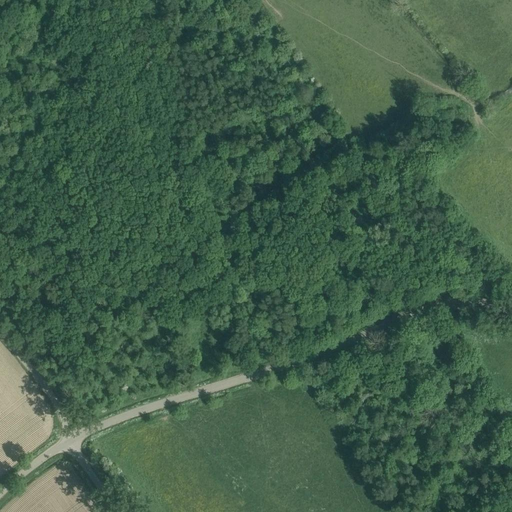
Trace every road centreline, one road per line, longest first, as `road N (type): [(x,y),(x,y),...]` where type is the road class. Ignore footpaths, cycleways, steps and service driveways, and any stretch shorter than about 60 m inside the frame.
road 1 (tertiary): [(72,439),(412,313),(511,304)]
road 2 (unclassified): [(72,439),(56,402),(0,333)]
